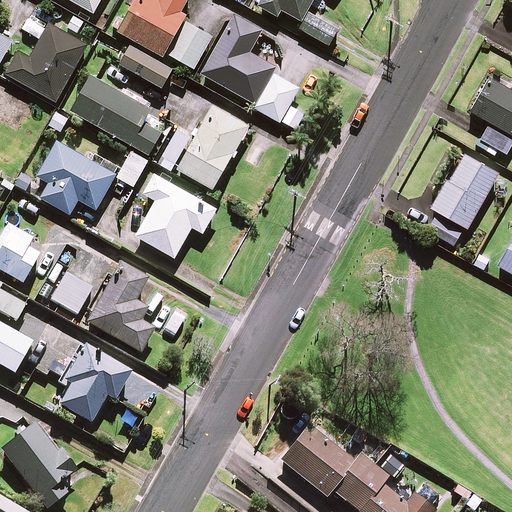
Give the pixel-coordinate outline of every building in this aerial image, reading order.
[(70,0),(94,13),(101,0),(70,0)] [(183,21),(187,14),(182,11),(188,0),(160,0),(159,2),(155,0),(136,0),(119,32),(163,57),(165,53),(195,69),(212,36),(183,21)] [(313,0),(260,0),(258,5),(278,16),(281,10),(302,21),(313,0)] [(338,29),(309,13),(300,29),(329,46),(338,29)] [(88,46),(50,25),(33,15),(24,29),(42,39),(32,56),(20,49),(6,74),(56,102),(88,46)] [(202,73),(255,103),(252,108),(281,125),(301,90),(272,73),(275,67),(249,53),(261,31),(234,16),(202,73)] [(0,33),(0,64),(13,41),(0,33)] [(172,69),(129,46),(119,64),(162,88),(172,69)] [(24,90),(0,76),(0,120),(31,139),(44,117),(18,101),(24,90)] [(151,110),(92,76),(72,110),(149,155),(161,133),(143,123),(151,110)] [(511,89),(491,77),(471,112),(511,135),(511,89)] [(248,126),(212,106),(178,169),(213,189),(248,126)] [(172,172),(193,134),(177,125),(155,163),(172,172)] [(511,139),(488,125),(476,145),(493,156),(498,149),(506,154),(511,145),(511,139)] [(116,174),(57,142),(39,176),(50,182),(42,199),(71,214),(79,200),(97,210),(116,174)] [(148,161),(132,152),(118,177),(134,186),(148,161)] [(498,175),(462,155),(432,209),(438,212),(427,231),(456,248),(498,175)] [(23,165),(12,159),(1,179),(13,185),(23,165)] [(216,210),(155,174),(144,193),(157,200),(137,236),(175,258),(192,227),(203,233),(216,210)] [(30,240),(7,227),(0,238),(0,272),(22,285),(38,256),(25,249),(30,240)] [(511,243),(499,267),(511,273),(511,243)] [(146,281),(117,265),(84,323),(139,355),(153,331),(139,323),(146,310),(133,303),(146,281)] [(91,289),(65,275),(51,301),(77,315),(91,289)] [(0,287),(1,285),(0,285),(0,309),(17,319),(25,306),(0,292),(0,287)] [(31,344),(0,326),(0,367),(13,375),(31,344)] [(129,374),(80,348),(61,384),(68,388),(58,407),(91,424),(105,397),(114,402),(129,374)] [(55,454),(33,426),(0,452),(46,510),(67,494),(59,484),(74,471),(59,452),(55,454)] [(307,427),(280,462),(328,498),(332,492),(358,511),(357,511),(417,511),(380,483),(384,478),(358,458),(354,464),(307,427)] [(23,511),(0,498),(0,511),(23,511)]
